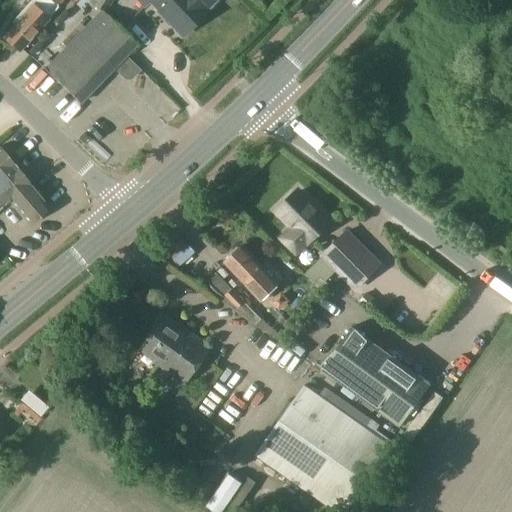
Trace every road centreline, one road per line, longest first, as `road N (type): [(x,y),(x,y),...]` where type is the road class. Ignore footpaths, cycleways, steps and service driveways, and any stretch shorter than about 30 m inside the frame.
road 1 (unclassified): [(511,296),(254,105)]
road 2 (unclassified): [(125,218),(0,87)]
road 3 (secondary): [(125,218),(254,105)]
road 4 (secondary): [(0,325),(125,218)]
road 5 (secondary): [(254,105),(350,0)]
